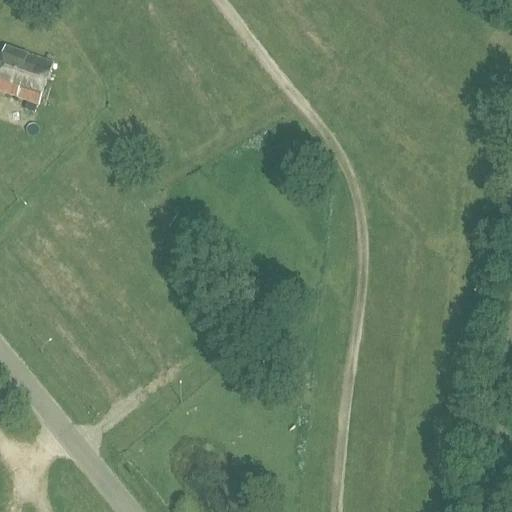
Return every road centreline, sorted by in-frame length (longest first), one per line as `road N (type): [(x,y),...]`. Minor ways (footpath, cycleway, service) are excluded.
road 1 (unclassified): [(131,511),(0,352)]
road 2 (residential): [(497,511),(511,372)]
